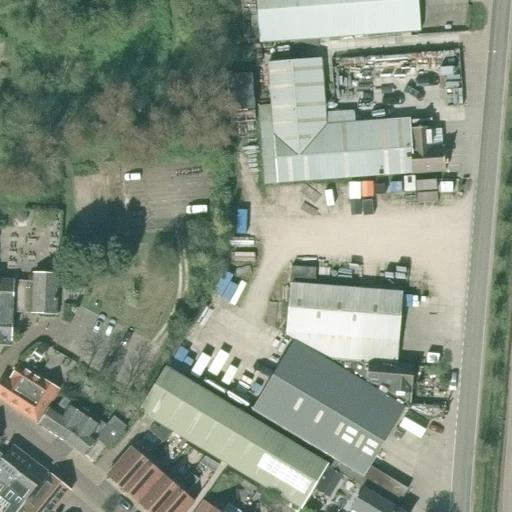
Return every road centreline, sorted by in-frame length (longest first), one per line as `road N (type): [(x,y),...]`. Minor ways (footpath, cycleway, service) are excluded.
road 1 (tertiary): [(462,511),(502,0)]
road 2 (unclassified): [(114,511),(0,413)]
